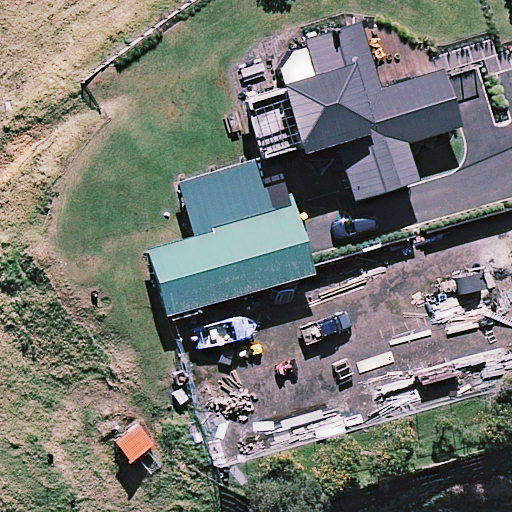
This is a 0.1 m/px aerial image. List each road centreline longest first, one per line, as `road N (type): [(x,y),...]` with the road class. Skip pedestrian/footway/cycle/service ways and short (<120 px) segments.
road 1 (track): [(511,137),(429,29),(360,1),(326,4),(303,17),(259,89)]
road 2 (track): [(511,182),(312,247)]
